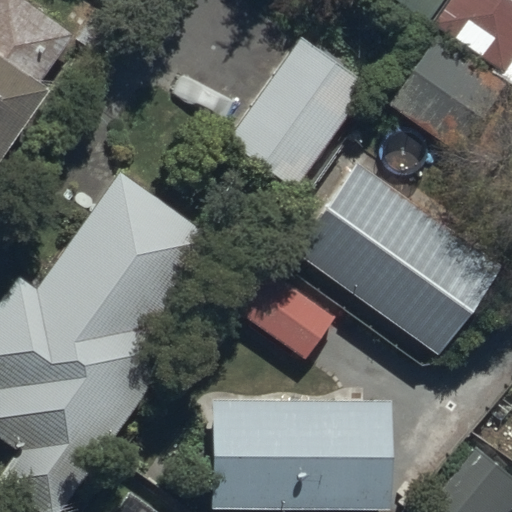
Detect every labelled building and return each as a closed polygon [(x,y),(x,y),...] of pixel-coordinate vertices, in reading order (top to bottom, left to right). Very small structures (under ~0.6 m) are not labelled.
[(0,0),(0,104),(62,18),(36,0),(0,0)] [(511,0),(440,0),(432,11),(498,58),(511,38),(511,0)] [(223,126),(290,174),(364,72),(296,24),(223,126)] [(429,41),(384,106),(459,158),(504,93),(429,41)] [(341,145),(280,230),(434,340),(495,255),(341,145)] [(0,429),(13,438),(0,455),(0,467),(56,508),(75,482),(188,325),(148,296),(202,222),(112,158),(30,272),(14,261),(0,279),(0,429)] [(229,300),(300,350),(330,308),(260,258),(229,300)] [(201,386),(201,494),(383,495),(384,387),(201,386)] [(424,492),(452,511),(501,511),(511,497),(511,466),(466,434),(424,492)]
